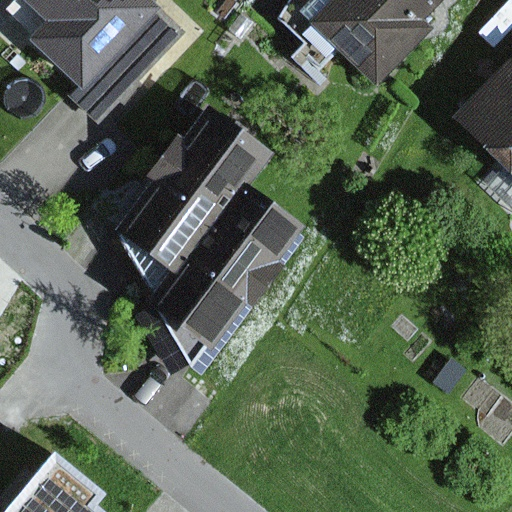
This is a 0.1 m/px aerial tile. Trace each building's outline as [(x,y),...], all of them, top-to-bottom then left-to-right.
[(84,92),(163,9),(153,0),(25,0),(48,21),(30,40),(84,92)] [(444,0),(290,0),(279,19),(306,44),(291,60),(312,81),(340,52),(378,88),(434,30),(424,21),(444,0)] [(511,58),(454,121),(511,175),(511,58)] [(273,154),(213,109),(187,144),(180,138),(147,180),(153,185),(119,230),(158,306),(250,185),(273,154)] [(279,261),(305,227),(250,185),(158,306),(190,367),(206,346),(214,351),(248,306),(254,310),(287,267),(279,261)] [(105,497),(54,455),(5,511),(102,511),(96,507),(105,497)]
